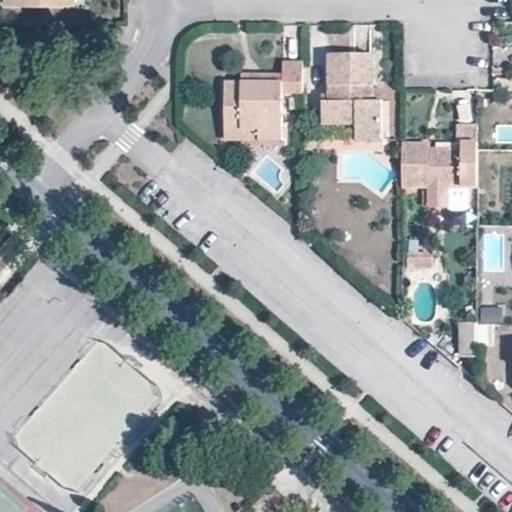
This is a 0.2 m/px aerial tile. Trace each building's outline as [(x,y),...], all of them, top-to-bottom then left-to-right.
[(374,104),(374,90),(374,55),(329,54),(330,95),(329,103),(323,103),(323,125),(356,125),(356,142),(384,142),(383,104),(374,104)] [(283,94),(303,94),(303,62),(284,62),(283,75),(260,75),(260,85),(241,84),(225,84),(224,131),(258,131),(258,141),(282,141),(283,94)] [(492,66),(492,75),(511,75),(511,66),(492,66)] [(260,85),(260,75),(241,75),(241,84),(260,85)] [(384,90),(374,90),(374,104),(383,104),(384,90)] [(403,144),(403,187),(423,187),(424,206),(451,207),(451,187),(471,186),(477,186),(478,151),(478,126),(457,126),(457,149),(457,155),(430,155),(430,150),(430,144),(403,144)] [(225,141),(258,141),(258,131),(224,131),(225,141)] [(471,189),(471,186),(451,187),(451,207),(453,209),(466,209),(469,207),(471,205),(471,189)] [(432,259),(408,259),(408,269),(431,269),(432,259)] [(504,326),(505,310),(481,309),(481,326),(504,326)] [(461,351),(477,351),(477,326),(477,320),(461,320),(461,351)] [(511,454),(511,417),(484,393),(466,414),(511,454)]
